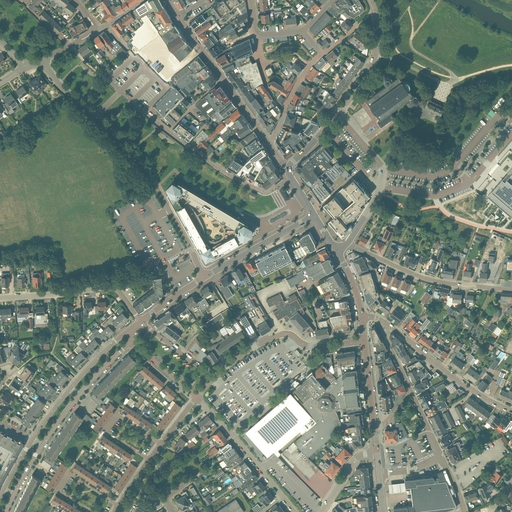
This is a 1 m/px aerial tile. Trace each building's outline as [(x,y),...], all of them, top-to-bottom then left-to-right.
[(36,8),(38,10),(40,8),(37,5),(39,3),(36,0),(32,0),(31,2),(32,3),(37,7),(36,8)] [(63,8),(62,9),(59,13),(61,14),(64,10),(66,12),(72,5),(67,2),(69,1),(69,0),(63,8)] [(113,0),(114,1),(120,13),(125,10),(121,4),(118,0),(113,0)] [(125,0),(121,0),(123,3),(121,4),(125,10),(130,7),(125,0)] [(138,18),(145,13),(158,30),(162,35),(175,25),(175,24),(173,22),(171,18),(170,17),(167,11),(164,6),(163,6),(162,5),(159,0),(147,0),(141,5),(133,10),(134,12),(138,18)] [(178,0),(176,1),(180,8),(186,4),(189,3),(191,1),(193,0),(178,0)] [(214,10),(216,13),(219,17),(221,15),(224,13),(227,11),(230,9),(232,7),(235,5),(238,3),(241,1),(241,0),(221,0),(220,1),(217,3),(214,5),(212,7),(214,10)] [(307,0),(306,1),(317,10),(320,7),(313,0),(307,0)] [(346,11),(353,18),(362,13),(363,12),(363,11),(363,10),(364,9),(363,7),(359,1),(359,0),(358,0),(336,0),(328,10),(336,17),(343,9),(345,11),(346,11)] [(114,1),(112,2),(110,3),(117,15),(120,13),(114,1)] [(246,5),(246,1),(238,6),(240,10),(240,9),(246,5)] [(270,8),(270,1),(260,2),(261,10),(268,9),(270,8)] [(317,10),(306,1),(305,3),(309,6),(308,8),(314,13),(317,10)] [(34,11),(36,8),(37,7),(32,3),(29,6),(34,11)] [(104,7),(113,18),(115,16),(117,15),(110,3),(104,7)] [(302,4),(297,9),(299,11),(303,14),(308,19),(313,14),(304,6),(302,4)] [(76,8),(72,5),(66,12),(70,15),(69,17),(71,18),(73,15),(72,14),(76,8)] [(108,21),(113,18),(104,7),(103,7),(101,5),(96,8),(100,14),(103,12),(105,14),(104,15),(108,21)] [(299,12),(293,6),(291,9),(297,14),(299,12)] [(210,11),(213,17),(217,22),(218,21),(220,20),(220,19),(215,12),(211,7),(203,13),(204,15),(210,11)] [(39,16),(42,19),(47,14),(44,11),(39,16)] [(204,15),(191,25),(193,28),(194,27),(206,19),(206,18),(208,21),(209,20),(213,17),(210,11),(204,15)] [(243,14),(237,17),(242,24),(248,21),(248,19),(247,12),(247,11),(247,12),(246,12),(244,14),(243,14)] [(353,18),(346,11),(345,11),(342,13),(347,18),(345,20),(341,25),(343,29),(348,30),(352,25),(350,20),(353,17),(353,18)] [(129,24),(130,24),(135,20),(133,17),(130,12),(124,17),(129,24)] [(326,12),(310,30),(315,35),(332,17),(326,12)] [(191,25),(204,15),(203,13),(195,19),(195,18),(190,22),(191,25)] [(42,19),(46,23),(51,17),(52,18),(53,17),(51,15),(50,17),(47,14),(42,19)] [(269,14),(261,15),(262,23),(270,22),(270,21),(274,20),(273,16),(269,17),(269,14)] [(46,23),(50,26),(55,21),(52,18),(51,17),(46,23)] [(124,17),(121,19),(126,27),(128,29),(129,28),(131,31),(134,30),(130,24),(129,24),(124,17)] [(224,36),(225,37),(230,33),(229,33),(235,29),(238,27),(242,24),(237,17),(230,22),(231,23),(219,31),(218,30),(204,42),(208,47),(208,48),(217,41),(221,37),(224,36)] [(291,18),(292,27),(297,26),(297,24),(300,23),(299,18),(297,18),(296,17),(291,18)] [(287,27),(292,27),(291,18),(286,18),(286,20),(284,20),(284,25),(287,25),(287,27)] [(127,29),(128,29),(126,27),(121,19),(116,22),(112,25),(117,31),(117,32),(120,36),(125,33),(122,29),(125,26),(127,29)] [(199,35),(206,30),(212,25),(209,20),(208,21),(195,30),(195,31),(197,30),(199,35)] [(50,26),(53,30),(58,24),(59,25),(60,24),(59,22),(57,23),(55,21),(50,26)] [(203,41),(204,42),(218,30),(221,29),(216,22),(212,25),(206,30),(199,35),(199,36),(200,37),(201,37),(202,38),(202,39),(203,41)] [(80,34),(84,31),(82,27),(80,23),(75,26),(80,34)] [(58,24),(53,30),(57,33),(62,28),(59,25),(58,24)] [(247,28),(245,24),(242,26),(242,25),(238,27),(235,29),(236,30),(240,36),(248,30),(247,28)] [(80,34),(75,26),(74,25),(69,28),(70,30),(72,28),(73,31),(70,32),(73,38),(80,34)] [(175,25),(162,35),(166,41),(169,46),(173,52),(176,54),(181,59),(175,64),(181,70),(188,65),(188,64),(198,55),(199,55),(195,51),(193,49),(189,44),(186,41),(182,36),(179,30),(175,25)] [(329,26),(328,25),(320,32),(324,36),(317,42),(323,48),(330,43),(330,42),(334,39),(331,36),(330,37),(328,34),(329,32),(329,33),(332,30),(329,26)] [(208,48),(211,52),(214,56),(223,51),(224,51),(220,46),(224,43),(228,41),(231,39),(233,37),(234,39),(239,35),(236,30),(235,29),(229,33),(230,33),(225,37),(224,36),(221,37),(217,41),(208,48)] [(104,31),(99,35),(110,50),(113,54),(121,46),(118,43),(115,45),(112,41),(104,31)] [(356,41),(361,35),(356,31),(352,37),(351,37),(348,39),(350,42),(353,39),(356,41)] [(131,38),(127,33),(123,36),(126,41),(131,38)] [(94,38),(97,43),(95,45),(97,48),(100,46),(101,46),(104,50),(105,49),(107,52),(110,50),(99,35),(94,38)] [(356,41),(361,45),(366,38),(364,37),(361,35),(356,41)] [(251,41),(250,38),(238,43),(232,46),(235,52),(252,46),(251,41)] [(368,40),(366,38),(361,45),(365,48),(364,53),(367,54),(368,47),(367,47),(371,42),(368,40)] [(91,49),(87,43),(79,49),(83,55),(91,49)] [(233,60),(238,58),(235,52),(232,46),(227,48),(224,51),(223,51),(214,56),(220,65),(221,65),(221,66),(225,64),(229,62),(230,62),(230,61),(233,60)] [(235,52),(238,58),(244,56),(249,55),(254,54),(252,46),(235,52)] [(118,57),(124,50),(122,48),(116,55),(118,57)] [(124,50),(118,57),(120,59),(123,56),(124,56),(124,55),(127,52),(124,50)] [(331,64),(332,66),(336,63),(333,60),(338,56),(333,50),(324,58),(329,62),(331,64)] [(181,70),(176,74),(171,78),(173,81),(176,84),(197,67),(199,69),(202,67),(204,65),(206,64),(203,60),(202,59),(199,56),(198,55),(188,64),(188,65),(181,70)] [(354,63),(353,64),(359,68),(364,62),(359,58),(358,58),(354,55),(352,59),(355,60),(353,63),(354,63)] [(221,66),(225,72),(233,68),(237,66),(247,63),(244,56),(238,58),(233,60),(230,61),(230,62),(229,62),(225,64),(221,66)] [(324,58),(323,57),(315,65),(320,70),(323,67),(326,70),(331,64),(329,62),(324,58)] [(236,86),(237,88),(245,84),(248,82),(252,89),(258,86),(262,84),(263,84),(264,83),(262,79),(261,75),(261,74),(259,70),(260,70),(259,70),(258,66),(258,65),(257,62),(257,61),(254,62),(253,60),(251,61),(247,63),(237,66),(233,68),(225,72),(227,75),(235,86),(236,86)] [(288,67),(297,76),(303,68),(296,61),(292,65),(287,60),(284,63),(287,66),(288,67)] [(274,73),(277,71),(280,70),(282,69),(278,61),(270,64),(271,66),(274,73)] [(359,68),(353,64),(349,71),(355,75),(359,68)] [(175,85),(180,91),(185,96),(190,93),(196,86),(197,85),(197,84),(201,81),(200,80),(200,81),(197,78),(201,75),(204,79),(212,73),(206,65),(202,68),(200,70),(199,69),(197,67),(176,84),(175,85)] [(274,73),(271,66),(265,69),(268,75),(274,73)] [(289,73),(287,76),(293,83),(297,76),(288,67),(287,69),(290,71),(289,73)] [(313,67),(310,71),(322,80),(324,77),(321,75),(320,76),(317,74),(320,71),(313,67)] [(283,81),(291,87),(293,83),(287,76),(284,74),(280,70),(277,71),(282,77),(285,79),(283,81)] [(349,70),(345,76),(350,81),(355,75),(349,71),(349,70)] [(320,82),(322,80),(310,71),(306,76),(306,77),(305,78),(311,82),(312,81),(315,77),(316,79),(314,81),(317,84),(319,81),(320,82)] [(199,83),(197,84),(197,85),(196,86),(199,89),(201,88),(200,89),(202,91),(203,91),(204,91),(205,91),(216,82),(215,81),(217,80),(214,76),(212,73),(204,79),(201,81),(199,83)] [(37,77),(34,79),(42,91),(43,90),(42,87),(43,86),(44,87),(47,85),(45,82),(44,83),(40,75),(39,75),(38,74),(37,75),(36,76),(36,77),(37,77)] [(350,81),(345,76),(338,86),(344,90),(348,83),(347,82),(349,80),(350,81)] [(366,100),(369,104),(370,106),(372,109),(376,114),(378,116),(380,120),(378,122),(382,126),(394,117),(390,112),(405,101),(411,109),(421,102),(416,96),(414,97),(409,89),(410,88),(410,87),(410,86),(410,85),(410,84),(409,83),(408,82),(407,82),(406,81),(405,81),(404,82),(403,82),(399,76),(393,80),(391,78),(388,80),(390,83),(376,93),(374,90),(367,94),(370,98),(366,100)] [(42,91),(34,79),(32,80),(31,80),(30,80),(29,80),(28,80),(28,81),(28,82),(32,87),(33,90),(35,93),(38,91),(37,90),(38,90),(40,92),(42,91)] [(287,96),(290,90),(273,80),(270,81),(268,83),(269,85),(277,90),(287,96)] [(175,85),(176,84),(173,81),(170,84),(172,87),(169,90),(168,91),(169,91),(165,94),(162,98),(162,97),(161,98),(158,101),(156,103),(153,106),(154,108),(164,118),(174,108),(180,102),(184,97),(185,97),(185,96),(180,91),(175,85)] [(290,90),(291,87),(283,81),(282,82),(280,81),(278,83),(290,90)] [(245,84),(237,88),(237,89),(242,95),(242,96),(242,95),(250,91),(249,90),(252,89),(248,82),(245,84)] [(262,94),(264,93),(267,91),(266,90),(267,90),(262,84),(258,86),(262,94)] [(299,87),(309,93),(313,87),(307,84),(306,87),(301,84),(299,87)] [(224,90),(221,85),(218,87),(217,86),(213,89),(213,90),(212,91),(211,90),(209,92),(209,93),(200,100),(198,102),(195,105),(202,111),(201,112),(208,119),(214,113),(214,114),(219,108),(220,110),(222,108),(219,104),(218,105),(215,101),(214,101),(211,97),(220,91),(223,95),(226,93),(224,90)] [(27,92),(23,86),(16,91),(20,96),(17,98),(21,103),(26,100),(23,95),(27,92)] [(257,97),(262,94),(258,86),(252,89),(249,90),(250,91),(242,95),(247,102),(247,103),(248,103),(257,97)] [(336,89),(332,94),(338,98),(344,90),(338,86),(336,89)] [(302,94),(300,95),(301,96),(305,99),(309,93),(299,87),(297,90),(302,94)] [(283,104),(287,96),(277,90),(274,94),(275,96),(283,104)] [(211,97),(214,101),(223,95),(220,91),(211,97)] [(264,109),(269,104),(273,100),(267,91),(264,93),(266,95),(263,98),(259,101),(254,105),(255,106),(252,108),(253,111),(253,112),(254,111),(256,115),(264,109)] [(226,93),(223,95),(214,101),(215,101),(218,105),(219,104),(222,108),(231,100),(230,99),(227,95),(228,95),(227,93),(227,94),(226,93)] [(259,101),(263,98),(266,95),(264,93),(262,94),(257,97),(248,103),(249,105),(249,106),(249,105),(251,107),(251,108),(252,108),(255,106),(254,105),(259,101)] [(295,93),(291,102),(298,105),(301,100),(300,99),(301,96),(300,95),(300,96),(295,93)] [(3,104),(10,114),(14,111),(12,108),(18,104),(11,94),(4,99),(7,102),(4,104),(3,104)] [(338,98),(332,94),(329,99),(334,103),(338,98)] [(184,97),(180,102),(185,107),(189,103),(189,102),(187,100),(184,97)] [(334,103),(329,99),(325,104),(331,108),(334,103)] [(435,112),(441,115),(443,109),(444,107),(443,106),(441,105),(440,105),(438,104),(439,104),(435,102),(435,103),(433,102),(433,101),(432,101),(430,100),(429,100),(428,102),(422,99),(419,106),(425,108),(425,107),(432,110),(431,112),(434,114),(435,112)] [(219,108),(214,114),(216,115),(214,117),(220,121),(220,120),(224,117),(225,117),(233,110),(237,107),(236,106),(232,100),(231,100),(222,108),(220,110),(219,108)] [(274,100),(273,100),(269,104),(264,109),(256,115),(259,119),(269,110),(277,104),(274,100)] [(290,102),(287,112),(292,114),(295,115),(297,108),(304,111),(305,107),(298,105),(291,102),(290,102)] [(268,117),(271,119),(275,116),(276,115),(278,113),(280,111),(281,109),(277,104),(269,110),(259,119),(262,123),(268,117)] [(182,116),(174,108),(164,118),(161,120),(170,127),(182,116)] [(214,128),(208,135),(212,139),(219,132),(222,135),(234,124),(236,122),(235,120),(242,115),(238,109),(225,120),(222,122),(215,129),(214,128)] [(275,116),(271,119),(275,123),(278,119),(281,112),(280,111),(278,113),(276,115),(275,116)] [(296,115),(295,115),(292,114),(287,112),(284,122),(293,126),(293,125),(296,115)] [(230,135),(231,135),(235,131),(237,130),(240,128),(244,125),(248,122),(242,115),(235,120),(236,122),(234,124),(222,135),(218,138),(222,142),(230,135)] [(276,124),(275,123),(271,119),(268,117),(262,123),(269,133),(271,133),(276,124)] [(177,132),(185,123),(181,120),(173,129),(177,132)] [(304,129),(312,136),(322,124),(312,120),(304,129)] [(237,130),(235,131),(240,138),(244,135),(252,129),(248,122),(244,125),(240,128),(237,130)] [(185,123),(177,132),(181,135),(189,126),(185,123)] [(189,126),(181,135),(185,138),(193,129),(189,126)] [(304,129),(302,131),(301,129),(297,132),(291,130),(282,127),(278,135),(275,140),(277,144),(280,148),(283,152),(287,157),(306,143),(304,140),(306,138),(308,140),(312,136),(304,129)] [(193,129),(185,138),(189,141),(197,132),(193,129)] [(198,144),(204,138),(208,135),(203,130),(197,136),(194,140),(198,144)] [(243,148),(258,137),(254,131),(244,138),(244,139),(239,142),(243,148)] [(260,150),(264,146),(258,137),(248,144),(243,148),(250,157),(251,157),(253,155),(260,150)] [(209,145),(204,138),(198,144),(196,146),(200,150),(203,146),(206,148),(209,145)] [(324,154),(318,159),(327,169),(338,160),(339,159),(327,145),(325,143),(324,143),(319,148),(324,154)] [(214,150),(210,145),(206,149),(203,152),(208,156),(214,150)] [(246,162),(242,166),(236,173),(245,178),(246,176),(251,167),(254,162),(268,152),(264,146),(260,150),(253,155),(251,157),(250,157),(248,159),(246,162)] [(309,167),(318,159),(324,154),(319,148),(310,155),(311,155),(311,156),(309,157),(308,157),(308,156),(304,160),(309,167)] [(251,167),(260,172),(261,173),(265,164),(271,160),(270,159),(271,158),(268,152),(254,162),(251,167)] [(231,171),(236,173),(242,166),(246,162),(236,156),(226,167),(227,168),(231,171)] [(310,184),(327,169),(318,159),(309,167),(310,168),(303,174),(301,176),(309,185),(310,184)] [(261,173),(265,178),(274,169),(276,168),(271,160),(265,164),(261,173)] [(301,172),(303,174),(310,168),(309,167),(304,160),(302,162),(304,164),(301,166),(298,166),(296,167),(296,170),(298,172),(300,172),(301,172)] [(338,160),(327,169),(310,184),(312,188),(315,193),(314,194),(316,196),(317,195),(320,200),(321,201),(352,174),(341,162),(340,163),(338,160)] [(255,181),(260,172),(251,167),(246,176),(255,181)] [(279,172),(276,168),(274,169),(265,178),(267,181),(279,172)] [(274,182),(281,177),(282,176),(279,172),(267,181),(263,184),(266,188),(274,183),(274,182)] [(488,197),(488,198),(489,198),(511,218),(511,174),(505,183),(503,180),(488,197)] [(355,177),(324,204),(334,216),(329,220),(342,236),(344,234),(346,237),(369,201),(368,201),(366,199),(370,195),(355,177)] [(211,257),(212,259),(248,239),(248,236),(252,234),(252,228),(248,226),(248,224),(179,182),(177,184),(173,182),(168,188),(170,191),(168,194),(202,256),(204,255),(207,259),(211,257)] [(376,245),(375,248),(375,249),(377,250),(378,250),(381,251),(382,247),(383,248),(383,247),(387,238),(390,239),(393,232),(394,229),(391,227),(389,230),(386,229),(383,237),(381,241),(377,240),(375,244),(376,245)] [(368,233),(365,231),(362,236),(358,243),(364,246),(368,239),(365,237),(368,233)] [(502,241),(504,235),(494,231),(491,237),(502,241)] [(304,236),(307,243),(313,240),(312,240),(311,237),(311,236),(310,236),(309,233),(308,233),(306,235),(306,234),(305,235),(304,236)] [(298,238),(302,246),(307,243),(304,236),(303,236),(302,236),(302,237),(298,238)] [(313,240),(307,243),(302,246),(293,251),(290,246),(287,247),(290,253),(292,252),(296,259),(306,254),(307,255),(311,252),(310,251),(317,247),(315,244),(314,243),(313,240)] [(391,246),(387,254),(391,256),(390,256),(393,257),(394,257),(396,253),(399,255),(403,257),(407,248),(404,246),(401,251),(395,248),(397,244),(393,242),(391,246)] [(257,262),(261,270),(263,275),(264,274),(267,273),(273,270),(293,260),(290,253),(287,247),(285,244),(265,254),(255,259),(257,262)] [(297,272),(307,267),(329,256),(329,255),(330,255),(326,248),(325,249),(325,248),(317,252),(318,253),(302,261),(300,264),(297,265),(295,260),(289,263),(292,269),(295,268),(297,272)] [(354,251),(351,252),(350,248),(346,250),(348,254),(347,255),(348,258),(355,255),(354,251)] [(447,251),(446,251),(441,249),(440,249),(437,258),(443,261),(447,251)] [(405,260),(404,263),(409,265),(411,265),(415,267),(417,261),(419,262),(423,263),(425,256),(421,255),(420,259),(418,258),(412,256),(413,252),(409,251),(409,252),(408,255),(407,254),(406,257),(405,257),(404,260),(405,260)] [(374,274),(378,273),(377,268),(378,267),(372,260),(364,255),(362,256),(353,261),(359,273),(368,268),(369,271),(371,271),(373,270),(374,274)] [(329,256),(307,267),(297,272),(285,278),(290,289),(296,286),(295,284),(306,278),(306,279),(306,278),(306,277),(311,275),(312,274),(313,274),(327,265),(332,262),(332,261),(329,256)] [(452,269),(443,268),(441,275),(452,277),(453,274),(455,275),(457,270),(458,260),(450,259),(449,267),(453,267),(452,269)] [(258,271),(261,270),(257,262),(255,263),(253,260),(246,264),(252,276),(256,274),(254,270),(257,269),(258,271)] [(431,266),(429,265),(427,272),(435,275),(437,268),(435,267),(437,263),(433,261),(431,266)] [(327,265),(330,272),(336,268),(334,265),(335,265),(332,262),(327,265)] [(466,270),(464,270),(463,278),(470,279),(471,271),(470,271),(471,263),(467,263),(466,270)] [(488,264),(482,263),(481,272),(480,272),(479,280),(486,281),(487,273),(488,264)] [(328,273),(330,272),(327,265),(313,274),(312,274),(315,280),(327,273),(328,273)] [(241,271),(239,267),(232,271),(237,281),(243,278),(247,286),(248,285),(252,283),(246,271),(244,273),(242,270),(241,271)] [(364,284),(368,288),(370,291),(367,279),(374,277),(376,281),(379,281),(382,275),(378,273),(374,274),(373,270),(371,271),(369,271),(359,274),(362,285),(364,284)] [(13,282),(13,286),(18,286),(26,285),(25,283),(30,283),(29,275),(29,271),(24,272),(25,275),(25,277),(18,277),(17,276),(13,276),(13,282)] [(344,281),(341,276),(338,271),(329,276),(323,279),(318,282),(321,286),(324,292),(330,289),(335,287),(336,286),(344,281)] [(389,287),(392,278),(391,278),(392,274),(386,271),(383,281),(388,283),(387,286),(389,287)] [(32,273),(33,286),(42,285),(41,279),(42,279),(42,272),(36,273),(32,273)] [(1,273),(1,277),(2,285),(8,285),(8,281),(10,281),(9,277),(9,273),(1,273)] [(219,287),(227,299),(233,295),(231,291),(226,285),(230,283),(226,276),(225,275),(222,277),(222,278),(219,280),(222,285),(219,287)] [(396,290),(398,291),(402,282),(400,281),(402,277),(396,275),(394,279),(392,278),(389,287),(391,288),(392,284),(397,286),(396,290)] [(152,303),(153,302),(154,301),(154,302),(155,301),(154,301),(159,298),(160,298),(159,297),(161,296),(162,296),(165,293),(166,294),(167,293),(165,293),(165,288),(165,287),(164,286),(165,286),(165,285),(164,279),(163,277),(164,277),(164,276),(158,277),(153,278),(154,287),(153,289),(144,296),(133,304),(136,308),(140,313),(140,312),(145,309),(145,308),(147,307),(152,303)] [(374,277),(367,279),(370,291),(371,292),(376,297),(377,298),(381,292),(378,290),(376,281),(374,277)] [(403,283),(402,282),(398,291),(400,292),(402,288),(407,290),(405,294),(408,295),(414,287),(409,285),(411,281),(405,279),(403,283)] [(337,287),(339,291),(347,286),(345,281),(344,281),(336,286),(337,287)] [(210,289),(208,286),(200,290),(204,297),(211,293),(212,296),(216,293),(212,288),(210,289)] [(342,295),(341,296),(339,291),(337,287),(336,286),(335,287),(330,289),(330,290),(324,293),(327,298),(332,296),(334,299),(342,297),(342,295)] [(347,286),(339,291),(341,296),(342,295),(342,297),(347,295),(349,292),(347,286)] [(447,298),(447,295),(449,289),(440,286),(440,289),(436,288),(434,294),(434,295),(435,296),(435,297),(436,297),(439,298),(440,293),(441,294),(440,297),(444,297),(447,298)] [(304,289),(299,292),(304,301),(306,300),(304,296),(307,295),(304,289)] [(369,304),(376,297),(371,292),(365,297),(366,300),(369,304)] [(369,304),(370,305),(374,302),(378,307),(379,307),(379,306),(381,303),(384,299),(386,297),(385,296),(381,292),(377,298),(376,297),(369,304)] [(421,302),(420,304),(423,306),(424,304),(426,304),(432,295),(427,292),(421,301),(421,302)] [(450,295),(447,295),(447,298),(447,299),(448,299),(447,303),(447,304),(450,306),(452,303),(453,304),(453,301),(461,302),(462,294),(461,294),(461,292),(457,292),(456,292),(456,294),(453,293),(453,297),(450,297),(450,295)] [(255,323),(252,325),(258,336),(262,334),(263,334),(263,333),(266,331),(267,332),(271,329),(266,320),(268,319),(266,316),(263,317),(262,315),(265,313),(260,305),(256,307),(251,299),(255,296),(253,293),(243,298),(248,307),(247,308),(249,311),(245,313),(250,322),(253,320),(255,323)] [(280,293),(266,300),(269,307),(275,304),(278,309),(273,312),(278,320),(284,317),(287,320),(290,318),(303,333),(315,330),(307,321),(301,315),(305,312),(297,298),(289,303),(288,302),(285,303),(280,293)] [(511,293),(501,293),(501,298),(500,301),(511,302),(511,293)] [(379,306),(379,307),(384,310),(387,312),(388,310),(392,312),(395,308),(400,301),(396,297),(395,299),(387,294),(385,296),(386,297),(384,299),(381,303),(379,306)] [(191,310),(198,305),(197,303),(192,296),(193,296),(186,301),(185,300),(190,307),(191,310)] [(205,297),(197,303),(198,305),(202,311),(206,308),(208,306),(210,305),(205,297)] [(340,306),(344,306),(342,300),(329,302),(330,308),(340,306)] [(98,306),(95,306),(95,314),(98,314),(98,309),(106,309),(106,306),(105,301),(98,301),(98,306)] [(92,314),(95,314),(95,306),(92,306),(91,302),(84,302),(84,310),(84,313),(89,313),(90,314),(92,314)] [(376,311),(378,307),(374,302),(370,305),(369,305),(370,307),(372,309),(374,310),(376,311)] [(185,308),(181,303),(175,307),(179,313),(182,311),(184,314),(187,313),(188,315),(191,313),(187,307),(185,308)] [(75,319),(81,319),(81,311),(75,311),(75,312),(72,312),(71,308),(71,305),(63,305),(63,309),(62,309),(62,312),(63,312),(63,313),(63,315),(66,315),(66,317),(71,317),(75,317),(75,319)] [(327,310),(329,315),(331,318),(334,324),(335,326),(352,323),(353,323),(351,313),(350,312),(349,305),(344,306),(340,306),(340,307),(330,309),(327,310)] [(44,314),(44,306),(36,307),(36,312),(36,315),(36,319),(36,323),(48,323),(47,314),(44,314)] [(19,307),(19,313),(17,313),(18,318),(25,317),(25,321),(28,321),(28,328),(33,328),(32,318),(33,318),(32,312),(29,313),(28,307),(19,308),(19,307)] [(117,317),(123,323),(127,319),(128,318),(123,313),(125,312),(121,307),(116,311),(120,315),(117,317)] [(5,322),(5,325),(8,325),(7,317),(11,316),(11,312),(12,312),(12,308),(4,308),(5,322)] [(392,312),(390,314),(400,321),(402,318),(405,320),(412,310),(410,308),(404,315),(395,308),(392,312)] [(166,314),(168,318),(174,314),(171,310),(167,312),(167,313),(166,314)] [(208,328),(223,317),(221,313),(218,315),(215,317),(214,317),(212,319),(211,319),(205,324),(208,328)] [(162,317),(160,318),(163,322),(167,327),(172,331),(179,321),(174,314),(168,318),(166,314),(164,315),(162,316),(162,317)] [(258,336),(252,325),(250,322),(246,314),(240,318),(253,340),(259,336),(258,336)] [(111,316),(107,320),(111,325),(113,323),(118,328),(118,327),(123,323),(117,317),(114,320),(111,316)] [(403,328),(409,333),(417,322),(412,317),(411,319),(409,317),(406,320),(408,322),(403,328)] [(335,326),(334,324),(331,318),(328,319),(331,325),(333,335),(342,333),(351,332),(350,328),(349,328),(349,327),(353,326),(352,323),(335,326)] [(109,327),(111,325),(107,320),(103,324),(106,328),(103,330),(109,336),(113,332),(114,332),(114,331),(109,327)] [(207,354),(213,363),(219,359),(217,357),(221,354),(220,353),(221,352),(245,336),(241,330),(243,329),(238,321),(237,322),(236,320),(233,322),(232,322),(225,326),(229,332),(226,334),(224,336),(224,335),(221,337),(223,339),(216,344),(215,344),(214,344),(210,347),(212,351),(207,354)] [(318,338),(324,337),(330,336),(327,320),(321,321),(318,321),(320,329),(317,329),(318,338)] [(179,321),(172,331),(180,337),(185,329),(179,321)] [(438,321),(432,330),(436,332),(442,324),(438,321)] [(167,327),(163,322),(158,326),(160,328),(162,331),(163,331),(165,333),(168,335),(168,336),(168,335),(170,337),(173,339),(176,341),(180,337),(172,331),(167,327)] [(417,322),(409,333),(414,337),(419,331),(418,330),(421,326),(418,323),(417,322)] [(373,342),(376,342),(383,341),(375,326),(372,327),(371,329),(372,333),(372,334),(372,338),(373,342)] [(498,336),(502,330),(497,327),(494,333),(498,336)] [(94,333),(93,334),(97,338),(100,336),(104,341),(104,340),(109,336),(103,330),(101,328),(98,330),(98,329),(94,333)] [(420,342),(423,344),(428,338),(428,337),(430,334),(425,331),(418,340),(420,342)] [(392,341),(395,346),(402,342),(398,338),(393,333),(390,334),(390,335),(390,336),(392,341)] [(97,338),(93,334),(89,338),(92,341),(89,343),(95,349),(100,345),(100,344),(96,340),(97,338)] [(434,352),(438,356),(443,350),(447,345),(443,343),(449,335),(447,334),(444,337),(441,342),(438,346),(434,352)] [(423,344),(428,348),(433,342),(434,342),(438,338),(436,336),(434,335),(433,337),(431,340),(428,338),(423,344)] [(441,342),(444,337),(442,335),(436,344),(434,342),(433,342),(428,348),(434,352),(438,346),(441,342)] [(197,338),(187,350),(204,363),(210,359),(207,354),(201,350),(203,348),(197,338)] [(78,345),(84,351),(86,349),(90,354),(91,353),(90,353),(95,349),(89,343),(87,341),(85,342),(83,340),(78,345)] [(452,346),(455,349),(460,343),(460,342),(457,340),(452,346)] [(474,345),(480,349),(483,346),(481,344),(482,343),(478,340),(477,342),(474,340),(472,343),(474,345)] [(387,349),(383,341),(376,342),(381,351),(386,350),(387,349)] [(395,346),(398,352),(405,348),(408,346),(405,343),(403,344),(402,342),(395,346)] [(19,345),(15,343),(12,347),(15,350),(13,353),(16,354),(14,357),(20,361),(23,356),(21,355),(24,350),(18,346),(19,345)] [(460,343),(455,349),(451,355),(454,357),(450,363),(455,367),(463,355),(464,354),(459,351),(463,345),(460,343)] [(78,354),(76,356),(81,362),(86,358),(82,353),(84,351),(78,345),(74,349),(78,354)] [(443,350),(438,356),(444,360),(449,353),(446,352),(449,348),(448,347),(447,345),(443,350)] [(398,352),(400,357),(413,351),(411,349),(407,351),(405,349),(409,347),(408,346),(405,348),(398,352)] [(3,349),(0,350),(0,360),(1,360),(3,361),(3,360),(6,359),(10,357),(10,355),(11,347),(6,347),(2,348),(3,349)] [(345,371),(348,370),(357,369),(356,369),(355,364),(354,357),(355,357),(355,353),(354,350),(343,352),(337,353),(338,359),(338,363),(335,363),(336,371),(332,374),(336,379),(345,371)] [(374,352),(375,360),(382,359),(387,357),(386,350),(381,351),(374,352)] [(414,352),(413,351),(400,357),(403,363),(405,362),(406,365),(417,360),(415,356),(411,359),(409,355),(414,352)] [(129,353),(123,360),(129,366),(136,360),(129,353)] [(332,365),(331,355),(331,357),(328,357),(325,360),(325,363),(323,364),(328,368),(332,365)] [(463,355),(455,367),(460,370),(465,364),(462,362),(466,357),(463,355)] [(77,366),(81,362),(76,356),(73,359),(70,356),(66,360),(70,364),(72,362),(76,367),(77,367),(77,366)] [(396,370),(393,364),(390,356),(387,357),(382,359),(375,360),(375,361),(376,364),(375,364),(376,364),(376,367),(376,372),(377,374),(376,374),(377,378),(381,378),(389,373),(391,372),(392,371),(396,370)] [(476,360),(474,358),(470,363),(472,365),(470,367),(465,374),(470,378),(475,371),(477,368),(473,365),(476,360)] [(490,367),(492,368),(498,361),(496,359),(490,367)] [(123,360),(117,366),(123,373),(129,366),(123,360)] [(412,381),(421,376),(425,374),(424,371),(425,371),(423,367),(425,366),(420,360),(414,363),(407,367),(409,371),(408,372),(410,376),(412,381)] [(331,383),(336,379),(332,374),(328,368),(323,364),(323,363),(323,364),(321,366),(320,366),(321,366),(319,368),(318,368),(316,370),(329,385),(331,383)] [(141,379),(144,375),(149,370),(149,369),(149,370),(144,365),(139,371),(141,373),(140,374),(135,379),(138,382),(141,379)] [(59,373),(57,375),(65,382),(67,379),(67,378),(68,377),(64,373),(66,370),(61,366),(57,371),(59,373)] [(117,366),(110,372),(117,379),(123,373),(117,366)] [(21,373),(20,375),(25,379),(28,382),(35,373),(27,367),(25,368),(24,369),(23,369),(22,370),(22,371),(21,372),(21,373)] [(358,383),(358,382),(358,381),(358,380),(358,379),(358,378),(358,377),(357,375),(358,375),(357,375),(357,374),(357,373),(357,372),(357,370),(357,369),(348,370),(345,371),(336,379),(331,383),(329,385),(316,370),(315,370),(315,371),(314,372),(313,372),(312,372),(310,374),(308,376),(309,376),(307,378),(302,382),(294,389),(300,397),(297,399),(303,407),(305,409),(309,413),(317,422),(314,425),(311,428),(307,431),(303,434),(300,437),(297,440),(294,442),(295,443),(302,451),(299,453),(301,456),(304,453),(308,458),(309,456),(313,453),(318,449),(321,446),(324,443),(338,431),(342,427),(341,423),(336,411),(338,409),(342,408),(343,408),(361,406),(361,405),(361,404),(361,403),(361,402),(361,403),(361,401),(361,400),(360,400),(360,399),(360,397),(360,396),(360,395),(360,394),(359,392),(362,392),(362,391),(361,383),(358,383)] [(149,370),(144,375),(149,380),(154,374),(149,370)] [(390,382),(400,378),(397,373),(396,370),(392,371),(394,374),(388,377),(390,382)] [(475,371),(470,378),(474,381),(480,375),(475,371)] [(110,372),(104,378),(111,385),(117,379),(110,372)] [(431,375),(429,372),(421,378),(422,381),(414,385),(416,388),(416,389),(416,390),(417,390),(417,391),(425,387),(424,384),(430,381),(429,378),(428,379),(427,378),(431,375)] [(154,374),(149,380),(154,384),(159,378),(154,374)] [(479,381),(476,385),(477,385),(477,384),(478,386),(484,390),(489,384),(488,383),(492,379),(490,378),(491,377),(488,374),(486,376),(481,382),(479,381)] [(63,385),(65,382),(57,375),(55,377),(53,376),(49,380),(54,384),(56,382),(60,385),(61,384),(63,385)] [(104,378),(98,384),(105,391),(111,385),(104,378)] [(159,378),(154,384),(160,389),(164,383),(159,379),(159,378)] [(400,378),(390,382),(392,387),(399,384),(400,386),(403,385),(402,383),(400,378)] [(21,390),(25,385),(22,383),(17,379),(15,382),(14,381),(14,382),(13,381),(9,386),(16,391),(19,388),(21,390)] [(46,384),(43,387),(54,395),(56,392),(55,391),(56,390),(52,386),(54,384),(49,380),(46,384)] [(382,381),(382,387),(378,387),(378,392),(388,391),(389,394),(396,393),(393,390),(392,391),(392,389),(388,382),(387,382),(382,381)] [(440,389),(446,386),(445,386),(443,381),(444,381),(434,386),(436,391),(437,392),(441,390),(440,389)] [(457,390),(455,386),(454,386),(454,384),(452,383),(449,385),(451,388),(449,390),(451,394),(456,390),(457,390)] [(94,393),(95,394),(97,396),(99,398),(105,391),(98,384),(92,391),(94,393)] [(166,394),(171,389),(166,385),(166,384),(161,390),(166,394)] [(380,401),(380,404),(381,407),(381,408),(381,411),(383,410),(383,413),(390,412),(391,412),(399,402),(402,398),(405,394),(406,393),(406,392),(405,391),(406,390),(403,385),(400,386),(397,387),(393,389),(392,389),(392,391),(393,390),(396,393),(389,394),(381,395),(382,397),(380,397),(380,400),(381,400),(380,401)] [(54,395),(43,387),(42,389),(38,393),(42,397),(44,395),(49,399),(50,397),(51,398),(54,395)] [(499,396),(505,399),(510,388),(507,387),(505,391),(501,389),(499,396)] [(131,408),(133,405),(135,401),(131,398),(134,393),(135,392),(132,389),(127,396),(130,397),(125,405),(125,404),(120,411),(121,411),(126,414),(130,408),(131,408)] [(171,389),(166,394),(164,397),(169,401),(176,393),(171,389)] [(435,395),(433,392),(429,394),(428,391),(419,395),(420,396),(419,397),(420,398),(421,398),(422,402),(435,395)] [(436,391),(433,392),(435,395),(422,402),(424,404),(423,404),(424,406),(425,406),(425,407),(433,403),(432,400),(439,397),(437,392),(436,391)] [(6,392),(5,395),(3,394),(0,397),(0,402),(2,404),(1,405),(5,407),(6,407),(7,407),(8,406),(8,405),(7,404),(9,401),(11,402),(14,398),(6,392)] [(250,429),(247,431),(249,434),(265,453),(268,456),(273,451),(275,454),(278,456),(281,453),(278,450),(300,431),(303,434),(307,431),(311,428),(314,425),(317,422),(303,407),(297,399),(291,392),(259,420),(250,429)] [(467,406),(470,408),(475,401),(474,400),(472,399),(470,397),(462,407),(465,409),(467,406)] [(35,401),(43,406),(45,403),(38,398),(35,401)] [(40,410),(43,406),(35,401),(33,404),(40,410)] [(475,401),(470,408),(473,410),(471,413),(469,416),(471,417),(480,405),(477,403),(477,402),(476,401),(475,401)] [(171,408),(177,412),(181,407),(175,402),(171,408)] [(38,413),(40,410),(33,404),(30,408),(38,413)] [(107,409),(113,414),(117,408),(111,404),(107,409)] [(483,407),(480,405),(471,417),(473,419),(475,416),(475,415),(477,413),(480,416),(485,409),(485,408),(483,407)] [(434,406),(426,409),(427,410),(426,411),(427,412),(428,412),(429,415),(437,412),(441,409),(439,407),(437,408),(435,409),(434,406)] [(35,416),(38,413),(30,408),(28,411),(35,416)] [(136,412),(131,408),(130,408),(126,414),(126,415),(132,418),(131,418),(132,418),(136,412)] [(173,418),(177,412),(171,408),(167,413),(173,418)] [(27,413),(26,414),(34,420),(36,417),(35,416),(28,411),(26,409),(24,411),(27,413)] [(113,414),(107,409),(106,411),(103,415),(109,419),(113,414)] [(485,409),(480,416),(483,418),(481,421),(483,423),(490,413),(488,411),(488,410),(486,409),(485,409)] [(342,427),(363,425),(364,425),(364,423),(363,420),(363,418),(363,416),(362,413),(362,411),(347,413),(343,414),(345,422),(341,423),(342,427)] [(75,412),(70,419),(77,424),(82,417),(80,416),(78,414),(77,413),(75,412)] [(137,422),(141,416),(136,412),(132,418),(132,419),(132,418),(137,422)] [(433,423),(440,419),(438,413),(430,417),(432,420),(431,420),(432,422),(433,422),(433,423)] [(32,424),(34,420),(26,414),(23,418),(32,424)] [(490,424),(495,428),(501,421),(504,417),(503,417),(501,420),(493,414),(490,418),(485,424),(488,426),(490,424)] [(29,427),(32,424),(23,418),(22,419),(15,415),(14,416),(21,421),(29,427)] [(208,415),(203,419),(208,426),(213,422),(208,415)] [(143,426),(147,420),(142,416),(141,416),(137,422),(143,426)] [(161,421),(167,426),(171,420),(165,416),(161,421)] [(97,423),(103,427),(107,422),(101,417),(97,423)] [(501,421),(495,428),(498,425),(506,431),(509,428),(506,425),(510,419),(508,418),(507,419),(504,417),(501,421)] [(395,418),(396,425),(398,425),(399,429),(398,429),(399,435),(397,435),(399,439),(408,435),(401,422),(399,422),(397,418),(395,418)] [(70,419),(65,426),(72,432),(77,424),(70,419)] [(204,430),(208,426),(203,419),(198,423),(204,430)] [(434,425),(436,428),(443,425),(440,419),(433,423),(434,425)] [(147,420),(143,426),(148,430),(153,424),(147,420)] [(163,431),(167,426),(161,421),(157,426),(163,431)] [(103,427),(97,423),(93,428),(99,433),(103,427)] [(347,435),(348,435),(364,432),(365,432),(365,431),(364,431),(364,430),(364,429),(364,428),(363,425),(342,427),(338,431),(342,438),(347,435)] [(399,439),(397,435),(399,435),(398,429),(399,429),(398,425),(396,425),(396,429),(389,430),(389,429),(389,428),(388,428),(387,427),(386,428),(385,428),(385,429),(385,430),(386,441),(391,441),(394,440),(395,442),(399,439)] [(443,425),(436,428),(437,432),(438,434),(439,434),(446,431),(443,425)] [(65,426),(59,433),(67,439),(72,432),(65,426)] [(195,426),(190,430),(195,436),(195,437),(200,433),(199,431),(195,426)] [(0,484),(1,485),(25,443),(22,441),(21,440),(19,443),(18,442),(19,439),(18,439),(18,440),(16,438),(14,437),(13,439),(11,438),(12,436),(11,436),(9,435),(9,434),(4,432),(3,434),(1,432),(2,431),(0,429),(0,484)] [(212,439),(214,441),(223,434),(219,429),(212,434),(213,434),(209,437),(211,439),(212,439)] [(192,437),(195,436),(190,430),(185,434),(190,440),(193,438),(192,437)] [(455,435),(453,431),(442,437),(442,438),(441,439),(442,442),(442,443),(443,445),(444,445),(452,441),(450,437),(455,435)] [(348,435),(349,444),(351,448),(354,447),(355,448),(355,449),(356,449),(357,449),(358,448),(358,447),(362,446),(363,445),(364,443),(365,442),(365,441),(366,441),(364,432),(348,435)] [(59,433),(54,440),(62,446),(67,439),(59,433)] [(223,434),(214,441),(213,442),(217,447),(220,444),(221,444),(227,439),(223,434)] [(97,451),(99,453),(102,449),(104,445),(108,439),(103,435),(96,445),(100,447),(97,451)] [(508,442),(503,435),(500,438),(505,444),(508,442)] [(181,437),(177,442),(183,447),(184,444),(186,441),(185,440),(181,437)] [(114,443),(108,439),(104,445),(110,449),(114,443),(114,442),(114,443)] [(57,453),(62,446),(54,440),(49,447),(57,453)] [(181,449),(183,447),(177,442),(173,447),(177,450),(178,451),(180,448),(181,449)] [(223,453),(232,446),(229,442),(220,448),(223,453)] [(449,456),(450,457),(466,449),(464,446),(460,448),(457,442),(454,444),(455,446),(448,449),(448,448),(446,448),(445,451),(446,452),(447,452),(449,456),(448,456),(448,457),(449,456)] [(113,457),(114,455),(116,453),(116,452),(120,446),(119,446),(114,443),(110,449),(108,451),(112,454),(109,459),(111,460),(113,457)] [(336,448),(346,458),(348,456),(349,457),(351,455),(350,454),(351,454),(342,445),(339,448),(337,446),(336,448)] [(120,446),(116,452),(116,453),(121,456),(125,450),(120,446)] [(236,450),(232,446),(223,453),(220,456),(221,458),(222,457),(224,459),(236,450)] [(44,454),(47,456),(48,457),(50,458),(52,460),(57,453),(49,447),(44,454)] [(345,461),(346,458),(336,448),(334,450),(339,454),(336,457),(342,463),(343,462),(344,463),(345,461)] [(125,450),(121,456),(116,464),(119,466),(124,458),(127,460),(131,454),(125,450)] [(222,461),(225,465),(239,454),(236,450),(224,459),(224,460),(222,461)] [(462,451),(450,457),(451,460),(450,461),(451,462),(454,463),(455,463),(454,462),(461,459),(459,455),(463,453),(462,451)] [(239,454),(225,465),(227,464),(229,465),(233,462),(235,465),(242,459),(239,454)] [(297,475),(279,457),(276,461),(293,478),(297,475)] [(235,475),(248,465),(244,461),(235,468),(236,470),(233,473),(235,476),(235,475)] [(324,463),(336,471),(338,469),(339,469),(339,468),(339,467),(340,466),(333,462),(331,464),(326,461),(324,463)] [(58,469),(64,473),(68,467),(62,463),(58,469)] [(77,473),(78,473),(82,467),(76,463),(72,469),(78,473),(77,473)] [(127,468),(133,473),(137,467),(131,463),(127,468)] [(334,474),(336,471),(324,463),(323,465),(328,469),(326,472),(332,476),(333,476),(334,476),(334,475),(334,474)] [(235,475),(238,479),(246,473),(251,469),(248,465),(235,475)] [(361,479),(370,478),(368,466),(359,467),(357,468),(354,472),(354,475),(352,475),(350,479),(352,480),(360,479),(361,479)] [(83,477),(87,470),(85,469),(82,467),(78,473),(83,476),(83,477)] [(224,472),(221,467),(216,472),(215,472),(218,476),(224,472)] [(493,474),(492,475),(491,474),(490,475),(486,473),(485,476),(488,478),(493,480),(498,483),(502,475),(499,473),(500,470),(500,469),(497,467),(496,468),(495,470),(494,470),(492,473),(493,474)] [(130,478),(133,473),(127,468),(123,474),(130,478)] [(64,473),(58,469),(57,470),(54,474),(61,478),(64,473)] [(246,473),(238,479),(242,484),(248,479),(254,474),(251,469),(246,473)] [(89,480),(93,474),(88,471),(87,470),(83,477),(89,480)] [(437,474),(436,474),(435,475),(435,474),(435,475),(433,475),(433,476),(431,476),(430,476),(428,476),(421,477),(413,478),(405,479),(405,481),(406,485),(406,486),(407,486),(411,486),(413,506),(414,511),(443,511),(450,510),(453,509),(453,507),(457,506),(455,502),(452,495),(455,494),(456,495),(455,492),(452,485),(452,486),(449,487),(447,481),(446,481),(445,477),(443,471),(442,471),(442,472),(437,474)] [(230,478),(232,476),(231,474),(228,475),(226,473),(220,477),(224,482),(230,478)] [(99,478),(95,476),(93,474),(89,480),(94,484),(95,484),(99,478)] [(258,478),(254,474),(248,479),(242,484),(240,485),(243,488),(252,481),(253,482),(258,478)] [(32,475),(28,483),(37,487),(41,479),(38,478),(36,477),(35,476),(32,475)] [(100,488),(106,479),(100,475),(99,478),(95,484),(100,488)] [(118,482),(124,486),(128,481),(122,476),(118,482)] [(45,478),(44,480),(47,481),(49,483),(55,487),(59,481),(53,477),(50,481),(45,478)] [(356,486),(370,485),(370,482),(370,481),(370,479),(369,479),(369,478),(370,478),(361,479),(360,479),(360,483),(356,483),(356,486)] [(106,479),(100,488),(106,491),(105,492),(106,492),(110,485),(107,484),(109,481),(106,479)] [(265,487),(260,481),(254,485),(253,483),(248,487),(252,492),(254,490),(257,493),(259,491),(259,492),(265,487)] [(406,485),(405,481),(388,483),(389,492),(405,490),(405,486),(406,486),(406,485)] [(120,492),(124,486),(118,482),(114,488),(120,492)] [(486,485),(479,487),(484,498),(490,495),(489,492),(495,487),(490,482),(487,485),(486,485)] [(28,483),(24,490),(33,495),(37,487),(28,483)] [(52,492),(55,487),(49,483),(45,488),(52,492)] [(24,490),(20,498),(29,502),(33,495),(24,490)] [(479,498),(476,490),(464,494),(467,502),(479,498)] [(178,504),(179,505),(187,500),(186,497),(188,495),(186,491),(180,494),(182,496),(176,500),(175,501),(177,504),(178,504)] [(273,498),(268,491),(263,496),(265,499),(262,501),(265,504),(267,502),(268,502),(273,498)] [(51,501),(57,505),(61,499),(56,495),(55,495),(51,501)] [(20,498),(16,506),(25,510),(29,502),(20,498)] [(57,505),(55,509),(53,511),(56,511),(57,511),(60,507),(63,509),(67,502),(61,499),(57,505)] [(244,511),(236,499),(216,511),(244,511)] [(189,508),(196,504),(196,503),(194,504),(192,501),(188,502),(187,500),(179,505),(181,509),(188,506),(189,508)] [(68,511),(73,506),(67,502),(63,509),(61,511),(68,511)]
